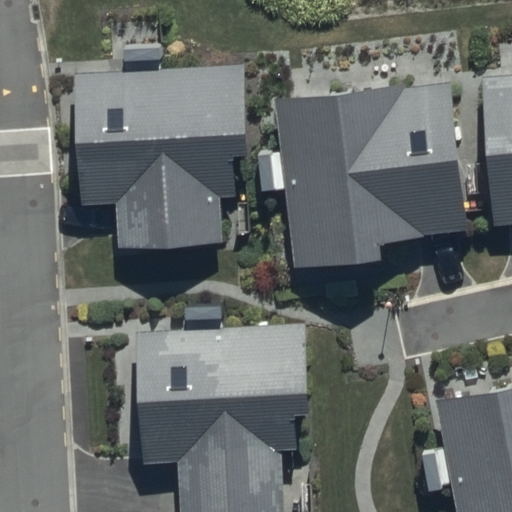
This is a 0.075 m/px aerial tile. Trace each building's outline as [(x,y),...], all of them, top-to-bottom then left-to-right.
[(114,193),(115,232),(221,230),(219,187),(230,186),(228,134),(245,133),(242,51),(70,57),(75,194),(114,193)] [(511,63),(473,67),(488,211),(511,208),(511,63)] [(399,69),(271,84),(291,253),(377,239),(375,226),(463,216),(446,71),(400,76),(399,69)] [(170,511),(280,511),(278,436),(289,435),(287,398),(307,397),(304,309),(128,316),(134,454),(168,453),(170,511)] [(511,511),(511,384),(437,400),(460,511),(511,511)]
